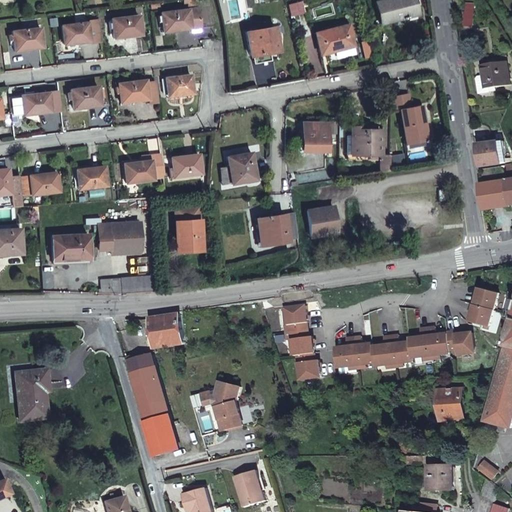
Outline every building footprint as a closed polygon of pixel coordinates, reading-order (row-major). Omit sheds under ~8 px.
[(413,0),(373,0),(379,20),(416,10),(413,0)] [(164,31),(201,26),(198,7),(161,11),(164,31)] [(474,10),(465,9),(465,26),(475,26),(474,10)] [(139,15),(112,18),(114,37),(141,34),(139,15)] [(89,40),(87,21),(62,24),(65,43),(89,40)] [(349,23),(316,32),(320,52),(335,49),(335,50),(354,46),(349,23)] [(272,26),(246,32),(251,56),(277,49),(272,26)] [(40,27),(13,30),(15,50),(42,46),(40,27)] [(506,59),(483,63),(487,86),(509,82),(506,59)] [(191,73),(166,77),(168,96),(193,93),(191,73)] [(158,100),(156,80),(146,81),(146,79),(118,83),(121,102),(148,99),(148,102),(158,100)] [(98,85),(71,89),(73,108),(101,105),(100,98),(105,97),(104,86),(99,86),(98,85)] [(48,92),(21,95),(24,115),(50,111),(50,110),(57,109),(56,99),(49,100),(48,92)] [(421,106),(400,109),(406,143),(427,139),(421,106)] [(324,149),(325,123),(302,122),(301,148),(324,149)] [(347,153),(376,155),(377,132),(360,130),(360,127),(349,127),(347,153)] [(480,143),(483,165),(507,162),(504,140),(497,141),(496,138),(491,138),(491,141),(480,143)] [(250,150),(226,154),(231,182),(254,178),(250,150)] [(149,159),(123,163),(125,182),(152,179),(152,176),(162,175),(159,153),(149,154),(149,159)] [(197,153),(170,157),(172,176),(200,172),(197,153)] [(375,172),(389,170),(389,156),(376,155),(375,172)] [(103,165),(75,169),(77,188),(105,185),(103,165)] [(0,168),(0,194),(10,194),(8,168),(0,168)] [(28,177),(23,177),(24,195),(30,194),(31,194),(57,191),(55,172),(28,175),(28,177)] [(485,207),(511,203),(511,178),(482,183),(485,207)] [(332,206),(306,210),(310,235),(336,231),(332,206)] [(197,207),(176,209),(177,221),(175,221),(177,244),(182,244),(182,252),(202,250),(200,219),(199,219),(198,207),(197,207)] [(485,208),(489,229),(497,228),(493,207),(485,208)] [(297,239),(293,213),(256,218),(259,241),(276,239),(277,241),(297,239)] [(144,225),(114,230),(116,245),(117,251),(146,246),(144,225)] [(20,229),(0,231),(0,257),(24,254),(20,229)] [(114,230),(102,231),(104,247),(116,245),(114,230)] [(91,233),(55,238),(58,261),(94,255),(91,233)] [(151,295),(161,293),(158,270),(130,274),(130,276),(121,277),(124,295),(151,295)] [(481,287),(477,304),(495,309),(500,292),(481,287)] [(477,304),(472,321),(491,326),(495,309),(477,304)] [(306,306),(286,308),(289,325),(290,325),(293,325),(294,332),(309,330),(308,322),(309,322),(306,306)] [(163,317),(152,318),(155,339),(156,348),(186,344),(182,315),(163,317)] [(437,326),(429,327),(433,355),(442,354),(452,352),(451,347),(449,333),(438,335),(437,326)] [(412,338),(412,341),(414,358),(425,356),(433,355),(429,327),(422,328),(423,336),(412,338)] [(301,355),(316,353),(313,336),(310,337),(309,330),(294,332),(295,339),(293,339),(296,356),(298,355),(301,355)] [(449,332),(449,333),(451,347),(458,346),(459,350),(460,354),(476,352),(473,332),(457,334),(457,331),(449,332)] [(511,332),(489,420),(511,425),(511,332)] [(400,334),(392,336),(396,363),(404,362),(415,361),(414,358),(412,341),(401,343),(400,334)] [(362,336),(354,337),(358,365),(367,364),(377,363),(375,346),(374,343),(363,345),(362,336)] [(386,345),(375,346),(377,363),(377,366),(388,364),(396,363),(392,336),(385,336),(386,345)] [(348,347),(337,348),(339,368),(350,366),(358,365),(354,337),(347,338),(348,347)] [(157,351),(156,348),(155,339),(148,340),(150,352),(157,351)] [(158,367),(155,356),(154,353),(129,360),(133,373),(158,367)] [(317,360),(316,353),(301,355),(302,363),(300,363),(303,379),(323,377),(320,360),(317,360)] [(51,366),(39,367),(19,369),(23,418),(51,416),(49,388),(53,388),(51,366)] [(180,449),(158,367),(133,373),(155,455),(180,449)] [(239,389),(220,383),(217,391),(213,403),(222,431),(242,424),(235,403),(239,389)] [(205,400),(213,403),(217,391),(209,388),(205,400)] [(464,388),(441,390),(443,421),(466,419),(464,388)] [(453,463),(429,465),(432,489),(455,487),(453,463)] [(236,472),(245,502),(266,496),(256,466),(236,472)] [(494,479),(496,473),(489,470),(487,476),(494,479)] [(500,487),(487,477),(481,495),(496,501),(500,487)] [(0,499),(15,493),(9,480),(0,484),(0,499)] [(214,511),(206,485),(185,491),(189,506),(194,505),(196,511),(214,511)] [(127,511),(121,494),(101,501),(104,511),(127,511)] [(424,503),(423,511),(429,511),(438,511),(440,504),(424,503)]
